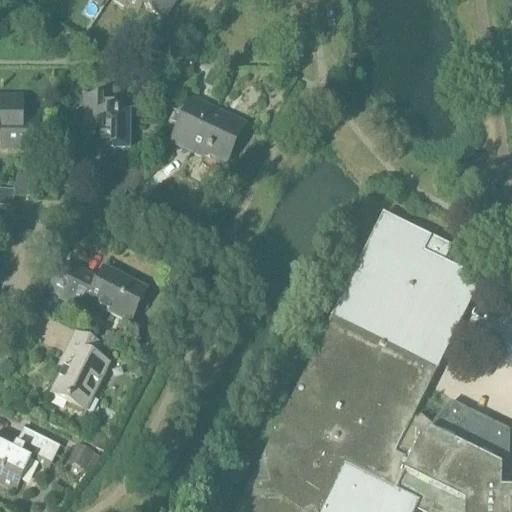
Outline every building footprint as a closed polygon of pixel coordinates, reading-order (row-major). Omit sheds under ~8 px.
[(162,22),(177,0),(114,0),(137,14),(141,8),(162,22)] [(19,121),(20,101),(1,100),(1,105),(0,104),(0,141),(3,141),(3,153),(41,152),(41,121),(19,121)] [(129,152),(129,114),(112,114),(112,109),(101,109),(101,102),(81,101),(81,136),(98,136),(98,141),(109,141),(108,152),(129,152)] [(212,117),(209,115),(192,107),(175,142),(225,166),(244,126),(215,112),(212,117)] [(130,198),(130,175),(114,175),(114,197),(130,198)] [(364,218),(346,346),(404,353),(408,321),(454,327),(461,265),(417,258),(421,234),(364,218)] [(97,251),(107,240),(87,224),(78,234),(97,251)] [(99,284),(65,267),(50,296),(90,315),(94,308),(130,326),(147,294),(105,273),(99,284)] [(85,415),(108,369),(88,359),(94,348),(76,339),(61,369),(65,371),(51,398),(85,415)] [(441,419),(501,446),(507,431),(448,405),(441,419)] [(38,421),(36,432),(59,437),(61,426),(38,421)] [(60,447),(28,431),(22,443),(4,433),(0,440),(0,485),(15,492),(30,461),(49,470),(60,447)] [(303,432),(299,483),(351,486),(355,435),(303,432)] [(84,471),(92,457),(79,450),(71,464),(84,471)] [(408,474),(408,511),(498,511),(499,476),(408,474)]
